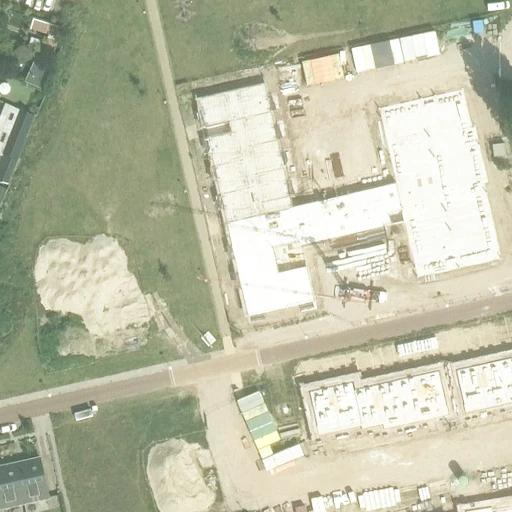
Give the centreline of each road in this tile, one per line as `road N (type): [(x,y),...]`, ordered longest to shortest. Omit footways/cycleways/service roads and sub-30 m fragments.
road 1 (residential): [(511,301),(0,414)]
road 2 (unknown): [(335,404),(439,408),(460,433),(480,511)]
